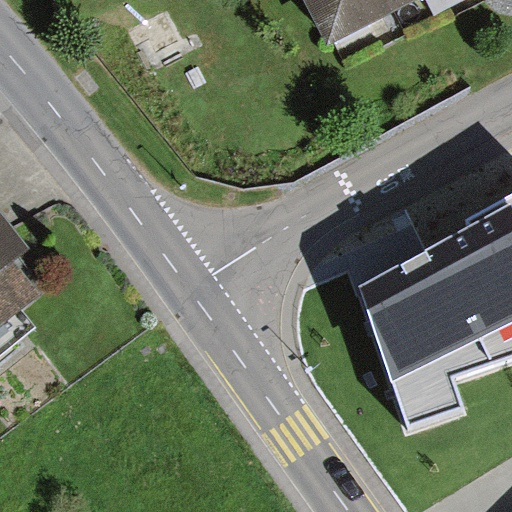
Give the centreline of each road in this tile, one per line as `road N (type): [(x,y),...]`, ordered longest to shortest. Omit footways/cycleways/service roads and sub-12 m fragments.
road 1 (residential): [(511,102),(189,290)]
road 2 (tertiary): [(0,42),(189,290)]
road 3 (tertiary): [(189,290),(346,511)]
